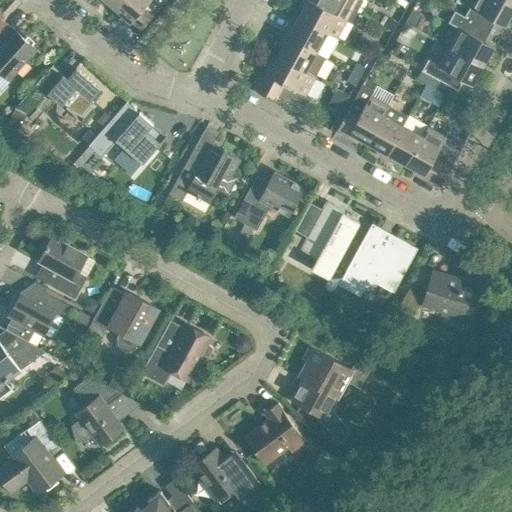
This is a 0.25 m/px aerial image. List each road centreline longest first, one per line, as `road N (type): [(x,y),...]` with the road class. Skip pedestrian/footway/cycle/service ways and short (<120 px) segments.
road 1 (residential): [(64,511),(265,355),(266,333),(255,319),(26,197)]
road 2 (residential): [(212,96),(441,223)]
road 3 (unclassified): [(511,378),(346,511)]
road 4 (residential): [(51,0),(127,60),(212,96)]
road 5 (residential): [(441,223),(511,91)]
